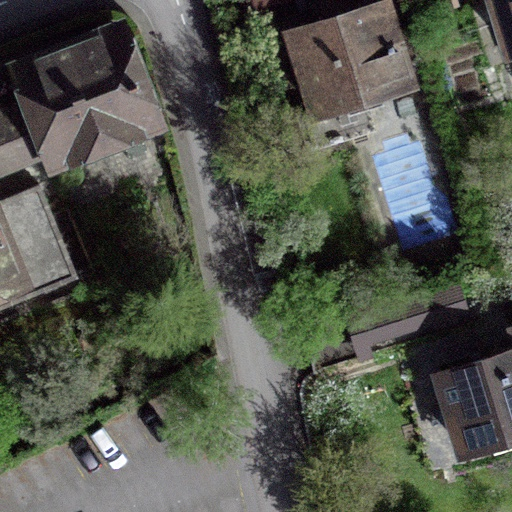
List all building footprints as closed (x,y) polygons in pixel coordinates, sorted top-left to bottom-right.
[(428,51),(412,0),(406,0),(292,33),(316,109),(304,113),(314,147),(375,128),(365,96),(409,83),(402,60),(428,51)] [(511,48),(511,0),(495,0),(510,49),(511,48)] [(19,67),(32,101),(50,148),(54,160),(155,122),(119,28),(19,67)] [(0,169),(50,148),(32,101),(0,114),(0,305),(77,274),(38,183),(0,199),(0,169)] [(456,275),(349,308),(358,339),(466,304),(456,275)] [(511,348),(440,371),(464,449),(511,433),(511,348)]
